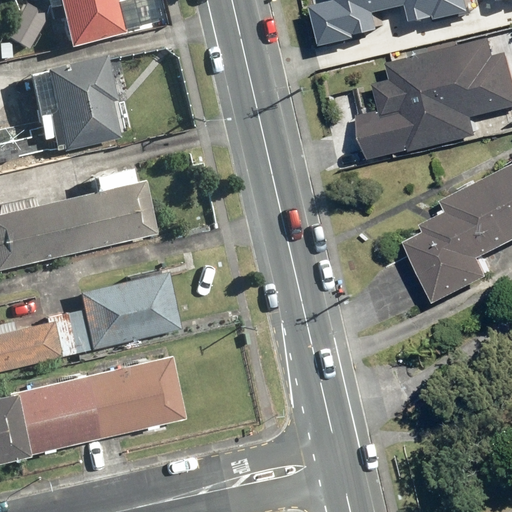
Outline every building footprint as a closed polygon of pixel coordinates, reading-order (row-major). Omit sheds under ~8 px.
[(116,0),(58,0),(69,44),(124,31),(116,0)] [(310,6),(319,46),(376,32),(372,12),(388,8),(386,0),(333,0),(334,0),(310,6)] [(386,0),(388,8),(404,4),(409,24),(465,11),(462,0),(386,0)] [(383,106),(363,112),(374,158),(483,131),(480,116),(511,108),(511,52),(504,54),(499,35),(396,61),(399,74),(376,80),(383,106)] [(28,73),(39,137),(54,135),(57,149),(124,137),(109,54),(42,66),(42,70),(28,73)] [(0,268),(155,233),(142,178),(134,180),(131,165),(91,173),(95,189),(0,210),(0,268)] [(501,272),(492,254),(511,243),(511,165),(449,197),(455,208),(427,222),(432,232),(413,241),(444,301),(501,272)] [(167,272),(77,291),(89,349),(179,331),(167,272)] [(0,371),(60,360),(53,322),(0,331),(0,371)] [(171,354),(0,391),(0,459),(185,420),(171,354)]
